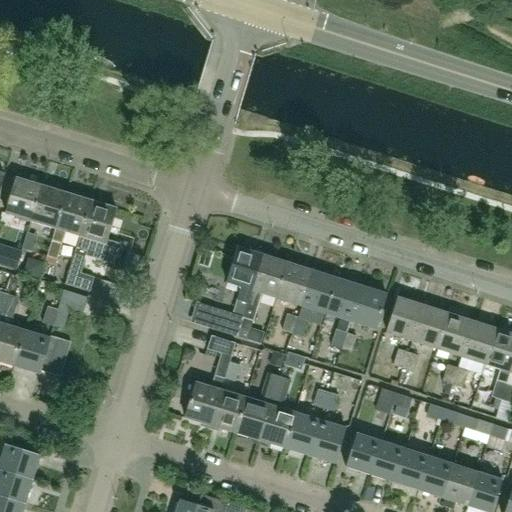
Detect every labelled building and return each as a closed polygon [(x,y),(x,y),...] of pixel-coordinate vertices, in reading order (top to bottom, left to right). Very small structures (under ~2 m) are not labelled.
[(31,221),(42,186),(17,179),(6,214),(31,221)] [(31,221),(54,228),(55,229),(66,194),(42,186),(31,221)] [(80,236),(91,201),(66,194),(55,229),(54,228),(51,240),(46,257),(57,260),(62,243),(65,232),(80,236)] [(114,243),(107,241),(116,209),(91,201),(80,236),(65,284),(89,292),(94,278),(80,273),(88,249),(95,258),(108,262),(115,258),(118,250),(114,243)] [(37,236),(27,233),(22,249),(32,252),(37,236)] [(0,247),(0,264),(5,266),(10,251),(4,249),(0,247)] [(252,291),(263,255),(239,247),(227,282),(242,287),(231,320),(218,316),(214,330),(238,337),(244,318),(252,291)] [(277,298),(288,263),(263,255),(252,291),(244,318),(253,321),(258,305),(262,293),(277,298)] [(143,262),(128,257),(121,281),(135,285),(143,262)] [(288,263),(277,298),(301,306),(312,270),(288,263)] [(325,313),(337,278),(312,270),(301,306),(325,313)] [(339,318),(330,346),(341,349),(346,333),(349,323),(350,321),(361,286),(337,278),(325,313),(339,318)] [(0,361),(12,365),(13,365),(23,330),(9,326),(17,297),(15,297),(16,292),(16,290),(17,285),(12,283),(9,290),(8,294),(3,311),(0,320),(0,361)] [(350,321),(376,329),(387,294),(361,286),(350,321)] [(57,310),(52,326),(63,329),(70,308),(83,312),(88,298),(63,290),(57,310)] [(0,309),(3,311),(8,294),(0,291),(0,309)] [(399,298),(388,333),(413,340),(424,305),(399,298)] [(424,305),(413,340),(437,348),(448,313),(424,305)] [(52,326),(57,310),(47,307),(42,323),(52,326)] [(448,313),(437,348),(462,356),(474,321),(448,313)] [(282,330),(292,334),(293,334),(298,317),(287,314),(282,330)] [(287,352),(296,356),(303,337),(302,337),(307,321),(298,317),(293,334),(287,352)] [(474,321),(462,356),(486,364),(497,329),(474,321)] [(500,368),(491,397),(501,400),(506,383),(510,371),(511,364),(511,333),(497,329),(486,364),(500,368)] [(13,365),(38,372),(48,338),(23,330),(13,365)] [(351,352),(356,336),(346,333),(341,349),(351,352)] [(233,357),(237,345),(210,336),(206,350),(220,354),(211,388),(197,384),(186,418),(211,426),(222,391),(226,379),(231,363),(233,357)] [(403,369),(408,352),(398,349),(392,365),(403,369)] [(419,355),(408,352),(403,369),(413,372),(418,356),(419,355)] [(280,371),(284,359),(269,355),(266,367),(280,371)] [(236,382),(241,366),(231,363),(226,379),(236,382)] [(452,384),(457,368),(447,365),(442,381),(452,384)] [(457,368),(452,384),(462,388),(467,371),(457,368)] [(272,406),(276,394),(281,378),(268,374),(259,402),(247,399),(236,433),(261,440),(272,406)] [(511,400),(511,385),(506,383),(501,400),(511,403),(511,400)] [(393,405),(397,393),(381,388),(378,400),(393,405)] [(323,409),(328,392),(318,389),(313,406),(323,409)] [(236,433),(247,399),(222,391),(211,426),(236,433)] [(328,392),(323,409),(333,412),(339,395),(328,392)] [(397,393),(393,405),(408,410),(412,398),(397,393)] [(442,421),(446,409),(430,404),(425,415),(442,421)] [(272,406),(261,440),(285,448),(296,413),(272,406)] [(457,426),(461,414),(460,413),(446,409),(442,421),(457,426)] [(296,413),(285,448),(310,455),(320,421),(296,413)] [(474,431),(476,432),(489,436),(493,424),(477,419),(474,431)] [(320,421),(310,455),(335,463),(346,428),(320,421)] [(504,441),(508,429),(493,424),(489,436),(504,441)] [(371,475),(381,441),(357,433),(346,467),(371,475)] [(381,441),(371,475),(395,482),(406,449),(381,441)] [(0,461),(0,469),(31,479),(38,455),(5,445),(0,461)] [(406,449),(395,482),(419,490),(430,456),(406,449)] [(444,498),(454,465),(454,464),(430,456),(419,490),(444,498)] [(467,505),(478,472),(478,471),(454,464),(454,465),(444,498),(467,505)] [(31,479),(0,469),(0,496),(24,504),(31,479)] [(478,471),(478,472),(467,505),(489,511),(492,511),(502,479),(478,471)] [(240,511),(242,507),(193,492),(189,505),(181,502),(177,511),(240,511)] [(20,511),(24,504),(0,496),(0,511),(20,511)]
